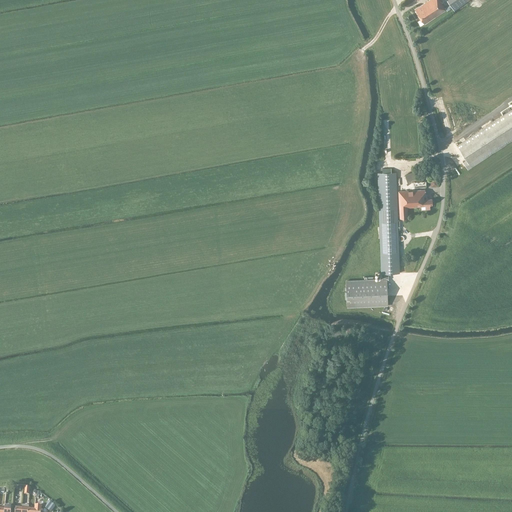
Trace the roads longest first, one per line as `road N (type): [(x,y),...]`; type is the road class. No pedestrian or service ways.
road 1 (unclassified): [(345,511),(372,398),(442,205),(438,140),(393,0)]
road 2 (unclassified): [(115,511),(46,453),(0,447)]
